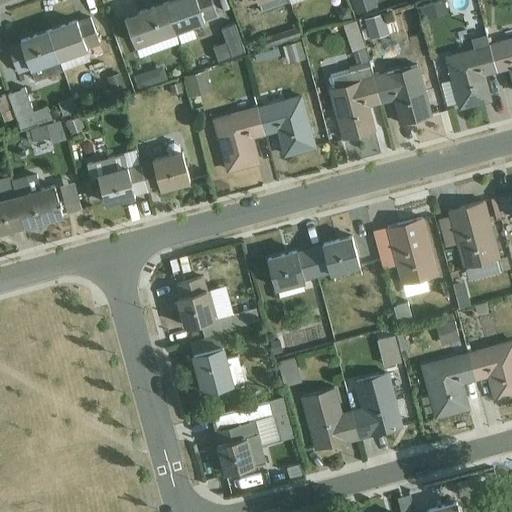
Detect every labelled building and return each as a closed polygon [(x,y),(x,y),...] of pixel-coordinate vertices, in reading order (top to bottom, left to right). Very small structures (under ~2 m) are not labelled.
[(205,20),(218,15),(212,0),(172,0),(167,2),(181,41),(181,42),(197,36),(193,26),(205,21),(205,20)] [(290,1),(289,0),(243,0),(245,5),(258,0),(262,11),(290,1)] [(376,0),(351,0),(356,14),(378,6),(376,0)] [(448,12),(444,0),(435,0),(418,5),(421,15),(426,14),(427,18),(448,12)] [(181,41),(167,2),(139,12),(139,14),(126,19),(140,56),(181,41)] [(349,5),(341,7),(338,14),(340,21),(353,17),(349,5)] [(366,28),(362,29),(364,38),(369,36),(370,40),(389,35),(383,13),(364,19),(366,28)] [(64,69),(91,59),(86,49),(100,44),(91,18),(78,22),(77,20),(49,30),(64,69)] [(357,20),(343,24),(352,51),(358,49),(362,62),(369,60),(357,20)] [(299,26),(259,40),(263,49),(283,43),(299,37),(302,36),(299,26)] [(64,69),(49,30),(21,40),(22,42),(9,47),(18,73),(32,68),(36,79),(64,69)] [(497,72),(489,44),(487,34),(471,38),(474,48),(447,55),(452,79),(461,107),(491,99),(484,75),(497,72)] [(299,37),(283,43),(289,65),(306,60),(299,37)] [(511,74),(511,37),(489,44),(497,72),(511,69),(511,74)] [(280,46),(255,53),(256,60),(281,54),(280,46)] [(215,53),(190,61),(193,72),(218,63),(215,53)] [(381,103),(373,74),(369,60),(362,62),(349,66),(349,68),(331,73),(328,78),(332,88),(331,88),(344,139),(375,131),(368,107),(381,103)] [(169,75),(166,65),(135,76),(139,85),(169,75)] [(401,124),(431,115),(417,65),(388,73),(387,71),(373,74),(381,103),(394,99),(401,124)] [(205,70),(184,77),(187,97),(211,91),(205,70)] [(122,73),(107,77),(111,91),(126,87),(122,73)] [(444,103),(454,101),(451,79),(441,81),(444,103)] [(182,80),(169,83),(171,93),(185,90),(182,80)] [(27,87),(9,93),(22,129),(40,123),(27,87)] [(0,96),(0,108),(9,133),(22,129),(9,93),(0,96)] [(285,154),(315,147),(301,94),(257,106),(266,135),(278,131),(285,154)] [(266,135),(257,106),(214,118),(228,170),(259,162),(253,138),(266,135)] [(83,115),(65,121),(70,133),(88,127),(83,115)] [(61,119),(31,128),(34,141),(50,137),(52,143),(67,138),(61,119)] [(161,188),(190,180),(180,146),(174,142),(169,143),(166,148),(167,151),(168,154),(153,158),(140,162),(147,189),(160,186),(161,188)] [(135,193),(147,189),(140,162),(136,151),(87,163),(90,177),(99,175),(106,203),(135,195),(135,193)] [(25,225),(63,214),(54,184),(41,187),(36,172),(13,179),(25,225)] [(0,231),(25,225),(13,179),(11,175),(0,178),(0,191),(1,197),(0,197),(0,231)] [(74,181),(60,184),(67,212),(82,208),(74,181)] [(507,256),(501,258),(486,201),(496,198),(495,197),(450,210),(468,280),(510,268),(507,256)] [(403,284),(438,275),(422,217),(388,226),(403,284)] [(317,277),(332,273),(335,281),(362,274),(352,236),(323,244),(323,245),(310,249),(317,277)] [(303,281),(317,277),(310,249),(298,252),(297,251),(268,259),(276,289),(278,289),(280,296),(305,289),(303,281)] [(230,315),(226,315),(219,288),(210,290),(209,288),(206,289),(202,277),(177,283),(181,296),(179,297),(186,325),(201,322),(205,337),(236,328),(235,326),(260,320),(256,307),(230,313),(230,315)] [(453,283),(459,306),(470,304),(464,279),(453,283)] [(413,317),(408,301),(393,306),(397,321),(413,317)] [(450,343),(451,347),(461,343),(453,317),(441,320),(441,323),(436,325),(442,345),(450,343)] [(393,327),(377,331),(380,344),(396,341),(393,327)] [(212,389),(216,401),(238,396),(235,383),(247,380),(243,365),(240,366),(238,354),(228,357),(223,334),(205,338),(208,349),(194,353),(204,391),(212,389)] [(495,400),(511,395),(511,339),(480,348),(477,339),(465,342),(468,352),(475,380),(489,377),(495,400)] [(475,380),(468,352),(422,364),(436,416),(469,407),(462,384),(475,380)] [(302,381),(295,355),(277,361),(284,386),(302,381)] [(359,437),(401,426),(387,371),(354,380),(361,406),(351,409),(359,437)] [(359,437),(351,409),(343,411),(336,386),(301,396),(315,449),(359,437)] [(226,473),(266,462),(259,435),(263,434),(267,446),(282,442),(281,440),(294,436),(287,411),(216,430),(220,443),(218,444),(226,473)] [(300,462),(286,465),(289,477),(303,474),(300,462)] [(484,488),(480,474),(456,481),(460,495),(484,488)] [(459,511),(457,502),(427,510),(427,511),(459,511)]
